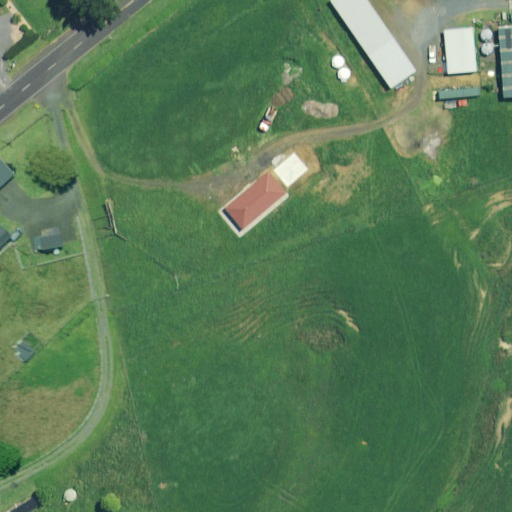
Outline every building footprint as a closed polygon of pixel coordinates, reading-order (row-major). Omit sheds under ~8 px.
[(418,72),(367,0),(334,0),(332,2),(392,89),(418,72)] [(477,71),(473,28),(444,31),(449,74),(477,71)] [(511,28),(500,29),(505,99),(511,98),(511,28)] [(0,185),(11,175),(0,162),(0,185)] [(13,357),(19,363),(30,352),(21,342),(13,349),(17,353),(13,357)]
